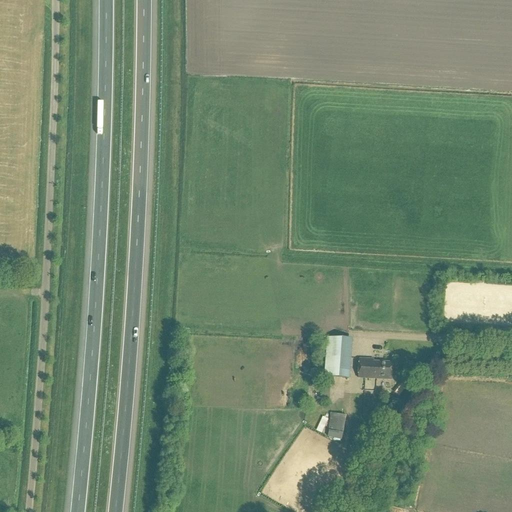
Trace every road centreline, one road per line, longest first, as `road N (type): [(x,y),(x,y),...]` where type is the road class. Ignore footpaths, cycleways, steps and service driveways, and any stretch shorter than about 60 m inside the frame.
road 1 (motorway): [(115,511),(135,299),(144,0)]
road 2 (motorway): [(105,0),(96,286),(76,511)]
road 3 (unclassified): [(28,511),(54,0)]
road 4 (track): [(511,342),(383,337)]
